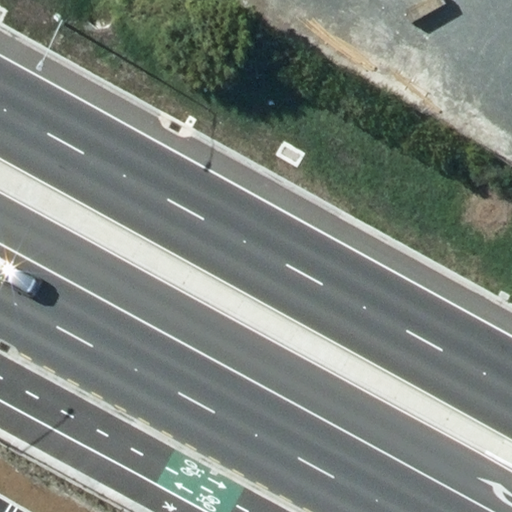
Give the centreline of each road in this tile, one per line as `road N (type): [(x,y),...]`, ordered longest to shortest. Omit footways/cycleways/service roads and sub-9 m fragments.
road 1 (primary): [(0,98),(511,374)]
road 2 (primary): [(445,511),(0,265)]
